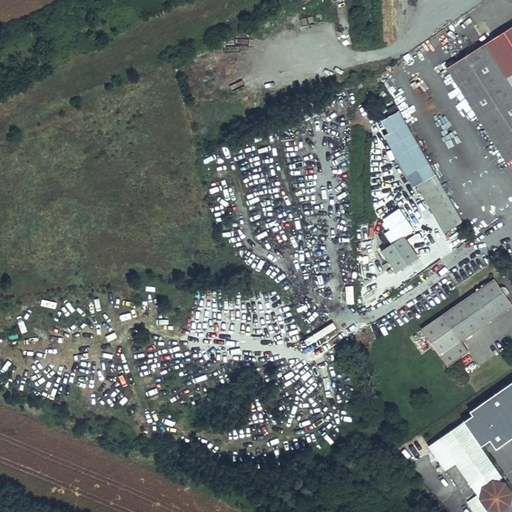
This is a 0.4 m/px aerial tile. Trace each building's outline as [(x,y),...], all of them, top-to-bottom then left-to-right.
[(511,26),(485,44),(511,86),(511,26)] [(511,86),(485,44),(447,68),(507,164),(511,160),(511,86)] [(426,201),(438,194),(433,186),(440,182),(435,173),(416,184),(426,201)] [(438,194),(426,201),(430,208),(442,201),(438,194)] [(456,226),(442,201),(430,208),(444,233),(456,226)] [(392,244),(382,250),(397,272),(418,258),(404,236),(414,229),(399,208),(384,219),(391,229),(385,233),(392,244)] [(494,279),(421,329),(447,366),(469,352),(462,341),(511,306),(511,304),(507,296),(501,288),(494,279)] [(353,287),(346,287),(345,304),(353,305),(353,287)] [(502,287),(501,288),(507,296),(508,295),(509,292),(506,287),(502,287)] [(473,415),(429,446),(474,511),(498,511),(500,511),(500,509),(508,503),(510,493),(503,484),(500,479),(502,477),(481,446),(490,440),(496,449),(511,437),(511,382),(470,411),(473,415)] [(511,491),(506,482),(503,484),(510,493),(508,503),(500,509),(500,511),(511,505),(511,498),(511,491)]
